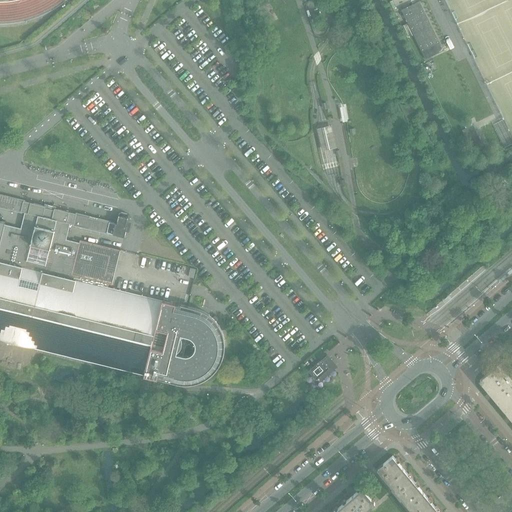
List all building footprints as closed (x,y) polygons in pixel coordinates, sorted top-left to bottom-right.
[(443,50),(419,1),(402,9),(426,59),(443,50)] [(412,35),(407,24),(401,26),(407,37),(412,35)] [(433,73),(430,66),(423,70),(426,77),(433,73)] [(345,106),(340,107),(343,122),(348,121),(345,106)] [(473,124),(462,130),(472,152),(483,146),(473,124)] [(320,128),(317,129),(322,151),(325,150),(328,150),(331,149),(333,148),(337,147),(332,125),(328,126),(326,127),(323,127),(320,128)] [(0,339),(28,346),(37,349),(135,373),(148,376),(177,384),(182,384),(188,385),(192,384),(198,383),(203,381),(206,379),(211,376),(215,372),(217,369),(220,364),(223,359),(224,355),(224,351),(225,346),(224,340),(224,337),(222,331),(219,326),(219,325),(217,323),(216,322),(218,320),(214,316),(212,317),(211,316),(209,315),(208,314),(202,310),(195,308),(188,306),(178,304),(175,303),(167,301),(162,300),(162,301),(154,299),(108,288),(109,283),(112,284),(120,251),(83,242),(82,244),(66,240),(70,224),(74,225),(107,234),(123,238),(123,237),(124,237),(126,231),(128,231),(130,224),(126,223),(127,218),(128,218),(129,214),(120,212),(119,212),(118,216),(119,216),(117,223),(115,223),(110,222),(77,214),(69,212),(56,209),(54,208),(54,210),(45,208),(45,206),(43,206),(26,201),(23,201),(21,212),(22,212),(24,212),(20,228),(4,224),(5,222),(2,221),(0,221),(0,339)] [(320,380),(334,369),(332,366),(333,364),(328,358),(324,362),(321,359),(308,371),(316,380),(318,378),(320,380)] [(511,396),(511,387),(506,380),(501,374),(503,373),(497,366),(480,380),(502,406),(511,396)] [(511,396),(502,406),(511,418),(511,396)] [(413,480),(402,467),(392,456),(377,469),(380,473),(392,487),(393,487),(398,492),(413,480)] [(423,511),(433,504),(423,492),(413,480),(398,492),(402,497),(401,498),(413,511),(414,511),(423,511)] [(364,511),(375,503),(362,488),(340,506),(345,511),(364,511)]
